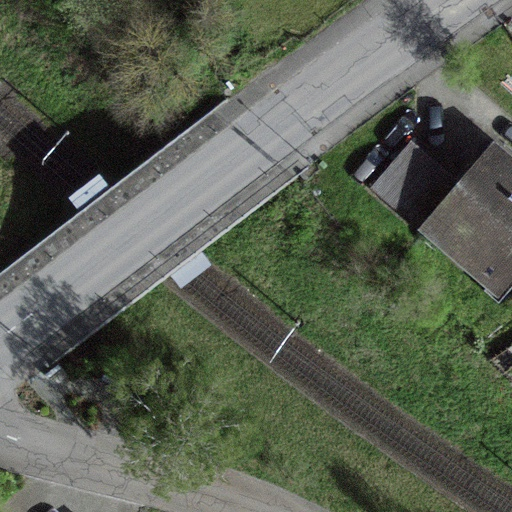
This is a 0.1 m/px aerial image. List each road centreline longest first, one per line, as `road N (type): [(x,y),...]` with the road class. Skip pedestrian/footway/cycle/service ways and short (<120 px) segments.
road 1 (residential): [(457,0),(0,337)]
road 2 (residential): [(0,432),(244,511)]
